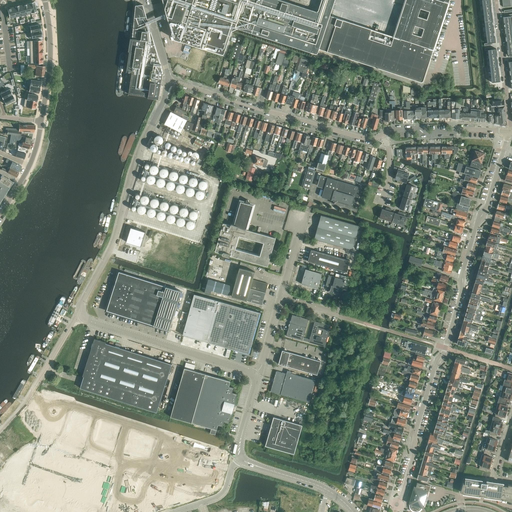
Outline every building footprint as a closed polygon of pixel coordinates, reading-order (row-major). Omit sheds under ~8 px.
[(162,0),(163,1),(167,15),(174,39),(192,45),(223,55),(229,35),(230,36),(232,27),(238,29),(309,52),(312,52),(316,54),(317,54),(317,53),(318,53),(318,51),(319,50),(320,50),(320,49),(321,49),(421,82),(422,82),(423,81),(423,80),(433,50),(449,2),(449,0),(412,0),(409,8),(406,7),(405,7),(404,7),(403,7),(403,8),(402,12),(403,14),(402,18),(401,18),(400,18),(399,19),(394,35),(391,46),(390,45),(389,45),(370,39),(372,32),(372,31),(372,30),(371,29),(332,16),(331,17),(328,16),(328,17),(328,18),(327,18),(327,19),(326,19),(325,19),(324,19),(324,18),(323,18),(323,17),(323,16),(323,15),(313,10),(312,10),(300,15),(298,11),(300,10),(301,10),(302,10),(302,9),(302,8),(302,7),(301,7),(296,5),(295,5),(294,6),(288,5),(288,2),(283,0),(281,0),(162,0)] [(33,2),(28,3),(31,13),(31,15),(37,14),(34,2),(33,2)] [(163,73),(156,49),(143,5),(135,5),(128,51),(129,51),(126,71),(128,72),(125,91),(130,91),(130,93),(140,96),(148,97),(159,99),(163,73)] [(15,7),(13,7),(15,17),(21,15),(18,6),(15,6),(15,7)] [(29,32),(28,32),(28,33),(41,30),(40,26),(40,25),(28,26),(29,32)] [(41,30),(28,33),(29,38),(42,36),(41,30)] [(242,39),(242,37),(239,36),(238,38),(232,57),(238,59),(244,39),(242,39)] [(42,40),(29,41),(30,48),(42,48),(42,40)] [(279,52),(275,65),(281,67),(285,54),(279,52)] [(42,56),(30,56),(30,64),(42,63),(42,56)] [(304,82),(306,80),(312,62),(312,61),(301,58),(299,57),(297,63),(295,70),(297,70),(297,71),(303,72),(301,77),(303,78),(301,80),(304,82)] [(178,58),(175,69),(185,72),(188,60),(178,58)] [(194,75),(197,64),(190,62),(187,73),(194,75)] [(28,65),(28,68),(36,69),(35,75),(43,76),(44,76),(45,67),(36,66),(28,65)] [(336,74),(338,68),(332,66),(330,72),(336,74)] [(197,69),(195,77),(208,79),(209,71),(197,69)] [(226,69),(224,74),(224,76),(223,78),(220,77),(218,83),(224,85),(228,69),(226,69)] [(210,74),(208,80),(216,82),(218,77),(210,74)] [(233,76),(232,80),(230,87),(235,88),(239,77),(235,76),(235,77),(233,76)] [(271,100),(274,92),(276,83),(277,80),(278,78),(278,77),(275,76),(274,80),(273,84),(271,91),(268,90),(266,98),(267,98),(267,99),(268,99),(269,99),(271,100)] [(250,84),(247,92),(251,93),(256,78),(254,77),(252,85),(250,84)] [(28,79),(27,85),(40,87),(41,81),(28,79)] [(375,101),(378,91),(379,91),(380,89),(378,89),(380,84),(379,84),(380,82),(377,81),(377,83),(374,82),(374,83),(371,83),(371,85),(373,86),(369,99),(375,101)] [(276,102),(277,101),(278,102),(280,94),(277,93),(280,84),(277,83),(275,92),(272,100),(275,101),(276,102)] [(27,85),(26,91),(39,93),(40,88),(40,87),(27,85)] [(284,86),(283,88),(281,94),(279,102),(281,103),(283,104),(284,103),(284,104),(287,96),(284,95),(286,88),(285,87),(284,86)] [(10,89),(0,94),(3,99),(13,94),(10,89)] [(25,99),(37,101),(38,95),(28,93),(26,99),(25,99)] [(13,94),(3,99),(5,105),(16,99),(13,94)] [(177,106),(174,112),(183,116),(183,115),(185,111),(187,105),(186,104),(189,96),(186,95),(186,94),(183,94),(182,95),(180,94),(179,98),(181,99),(180,101),(180,102),(184,103),(182,109),(177,106)] [(310,112),(316,94),(316,95),(313,94),(312,96),(310,103),(307,102),(305,110),(306,110),(306,111),(310,112)] [(296,107),(299,100),(300,100),(301,96),(297,95),(296,99),(288,96),(286,102),(291,104),(291,106),(296,107)] [(188,112),(190,104),(192,105),(194,98),(190,96),(186,108),(185,112),(188,112)] [(325,108),(326,105),(324,104),(326,97),(323,96),(317,114),(323,116),(325,108)] [(496,100),(487,101),(487,107),(504,105),(504,99),(503,100),(503,96),(495,97),(496,100)] [(25,99),(23,106),(35,109),(37,101),(25,99)] [(193,115),(193,112),(195,107),(197,108),(200,100),(195,99),(193,106),(191,112),(190,114),(193,115)] [(305,102),(300,100),(297,108),(303,110),(305,102)] [(451,102),(452,118),(459,119),(460,105),(460,102),(451,102)] [(203,120),(204,120),(206,121),(207,115),(210,116),(211,115),(213,106),(208,104),(204,118),(203,120)] [(329,118),(333,106),(331,105),(329,109),(326,108),(324,116),(325,116),(325,117),(326,117),(327,117),(329,118)] [(338,121),(339,121),(341,121),(346,107),(343,106),(341,113),(338,112),(336,120),(337,120),(337,121),(338,121)] [(499,114),(496,114),(493,115),(494,123),(505,125),(506,124),(504,106),(497,107),(497,112),(498,112),(499,114)] [(215,122),(217,123),(218,120),(221,109),(216,107),(214,114),(213,118),(216,119),(215,122)] [(337,112),(338,112),(339,107),(336,107),(335,111),(332,110),(330,118),(331,118),(331,119),(332,119),(333,119),(335,120),(337,112)] [(404,119),(409,119),(415,118),(415,111),(409,111),(409,110),(406,111),(406,107),(403,108),(404,119)] [(218,120),(220,120),(221,117),(224,117),(227,110),(221,109),(218,120)] [(348,109),(346,109),(342,122),(344,122),(344,123),(347,124),(347,123),(351,112),(348,111),(348,109)] [(356,112),(356,109),(354,109),(353,114),(350,124),(354,125),(358,113),(356,112)] [(391,112),(385,112),(385,121),(392,121),(392,119),(395,119),(394,110),(391,110),(391,112)] [(225,124),(228,125),(230,126),(232,121),(231,120),(233,113),(229,111),(226,119),(225,124)] [(164,124),(181,132),(187,120),(188,120),(189,117),(183,115),(183,116),(182,117),(171,112),(164,124)] [(235,113),(232,123),(231,126),(234,127),(235,124),(235,122),(239,123),(241,115),(235,113)] [(372,113),(370,118),(373,119),(371,128),(376,129),(379,119),(377,118),(378,115),(372,113)] [(362,119),(362,120),(363,120),(363,117),(364,115),(362,114),(360,118),(358,118),(355,125),(360,127),(362,119)] [(239,132),(241,128),(242,126),(245,127),(248,117),(242,115),(237,131),(239,132)] [(197,116),(195,124),(192,131),(200,134),(202,125),(199,124),(201,118),(197,116)] [(243,137),(245,138),(247,132),(249,127),(251,128),(254,119),(249,117),(245,131),(243,137)] [(257,128),(256,130),(253,138),(256,139),(258,133),(262,121),(256,120),(254,127),(257,128)] [(256,142),(259,143),(261,136),(262,131),(262,130),(265,131),(268,123),(262,121),(258,135),(257,139),(256,142)] [(185,130),(192,131),(195,124),(188,122),(187,123),(185,130)] [(270,124),(267,135),(265,140),(268,141),(270,135),(272,136),(273,133),(275,126),(274,125),(273,124),(272,125),(270,124)] [(34,132),(35,125),(19,125),(19,130),(17,130),(18,129),(17,128),(14,128),(14,130),(8,130),(7,134),(14,135),(20,136),(21,131),(23,131),(23,132),(24,132),(24,131),(34,132)] [(274,133),(274,135),(271,144),(273,144),(277,134),(280,135),(282,127),(277,126),(274,133)] [(286,137),(288,129),(283,128),(279,143),(281,144),(283,136),(286,137)] [(292,139),(295,131),(289,130),(285,142),(288,143),(289,138),(292,139)] [(213,138),(219,140),(221,133),(215,132),(213,138)] [(294,149),(297,140),(300,141),(303,134),(297,132),(295,140),(293,144),(292,148),(294,149)] [(304,134),(298,155),(300,155),(301,151),(302,150),(307,152),(310,145),(312,138),(309,138),(310,136),(309,136),(308,135),(307,134),(306,135),(304,134)] [(20,136),(14,135),(14,139),(21,141),(20,143),(22,144),(21,147),(29,149),(29,148),(30,146),(30,143),(31,143),(32,139),(20,136)] [(155,137),(154,139),(154,141),(155,143),(157,144),(159,144),(161,144),(162,143),(163,141),(163,139),(162,137),(161,135),(159,135),(157,136),(155,137)] [(312,148),(313,145),(316,146),(318,138),(313,136),(310,144),(311,144),(308,153),(311,154),(313,148),(312,148)] [(199,149),(203,142),(196,138),(192,145),(199,149)] [(318,151),(320,146),(321,147),(324,140),(319,138),(317,146),(315,152),(318,153),(318,151)] [(331,142),(330,145),(329,150),(328,155),(327,159),(329,160),(332,151),(334,151),(337,144),(331,142)] [(341,154),(344,146),(338,144),(335,152),(339,153),(338,157),(341,158),(342,154),(341,154)] [(341,158),(341,160),(343,161),(344,159),(346,155),(348,155),(350,148),(345,146),(342,154),(343,154),(341,158)] [(359,163),(360,159),(363,151),(362,151),(360,150),(360,151),(358,150),(354,162),(359,163)] [(470,166),(476,167),(481,169),(482,165),(480,165),(481,162),(483,157),(485,157),(485,154),(484,154),(484,153),(475,150),(472,160),(471,162),(470,166)] [(16,151),(15,156),(24,159),(26,153),(16,151)] [(363,164),(364,162),(364,160),(367,161),(369,154),(364,152),(360,163),(363,164)] [(324,170),(327,159),(328,155),(321,153),(318,164),(316,168),(324,170)] [(368,171),(369,168),(370,164),(373,165),(376,157),(370,155),(368,163),(367,165),(366,168),(365,170),(368,171)] [(268,160),(265,159),(256,156),(256,157),(253,156),(251,161),(254,162),(254,163),(266,167),(268,160)] [(11,164),(9,167),(19,172),(21,166),(7,159),(5,161),(11,164)] [(380,168),(382,160),(376,159),(373,171),(375,172),(376,168),(376,167),(380,168)] [(470,167),(470,166),(458,163),(456,171),(459,172),(466,174),(469,175),(479,177),(481,170),(470,167)] [(150,167),(149,169),(149,171),(150,173),(152,174),(154,174),(156,174),(158,172),(158,171),(158,168),(157,167),(156,165),(154,165),(152,165),(150,167)] [(249,166),(246,179),(252,180),(255,168),(249,166)] [(6,172),(16,177),(18,172),(8,167),(7,170),(2,168),(1,170),(6,172)] [(160,170),(159,172),(159,174),(160,176),(162,177),(164,177),(166,177),(167,175),(168,173),(168,171),(167,170),(166,168),(163,168),(161,168),(160,170)] [(302,187),(310,189),(316,171),(307,168),(302,187)] [(170,173),(169,175),(169,177),(170,179),(172,180),(174,180),(176,180),(177,178),(178,177),(178,175),(177,173),(175,171),(173,171),(171,171),(170,173)] [(464,180),(468,181),(476,183),(476,182),(477,182),(477,181),(478,178),(466,175),(466,174),(459,172),(459,175),(465,177),(464,180)] [(180,176),(179,178),(179,180),(180,182),(181,183),(183,183),(185,183),(187,181),(188,180),(188,178),(187,176),(185,174),(183,174),(181,174),(180,176)] [(0,177),(0,202),(14,181),(13,181),(13,182),(1,175),(0,177)] [(147,177),(146,178),(146,180),(147,182),(149,184),(151,184),(153,184),(155,182),(155,180),(155,178),(154,176),(153,175),(151,175),(149,175),(147,177)] [(322,197),(332,200),(331,202),(333,203),(334,203),(335,204),(335,203),(336,203),(336,201),(351,206),(355,207),(357,202),(361,188),(320,175),(317,185),(325,187),(322,197)] [(189,179),(188,181),(188,183),(189,185),(191,186),(193,186),(195,186),(196,185),(197,183),(198,181),(197,180),(196,178),(194,177),(192,177),(190,178),(189,179)] [(157,180),(156,181),(156,184),(157,185),(159,187),(161,187),(163,187),(164,185),(165,183),(165,181),(164,179),(162,178),(160,178),(158,178),(157,180)] [(460,182),(467,185),(466,187),(474,190),(474,189),(475,189),(475,188),(475,187),(476,185),(468,182),(468,181),(461,179),(460,182)] [(199,182),(198,184),(198,186),(199,188),(201,189),(203,189),(205,189),(207,188),(207,186),(207,184),(206,182),(205,181),(203,180),(201,181),(199,182)] [(167,183),(166,184),(166,186),(167,188),(168,190),(170,190),(172,190),(174,188),(175,186),(175,184),(174,182),(172,181),(170,181),(168,181),(167,183)] [(176,186),(176,188),(176,189),(176,191),(178,192),(180,193),(182,193),(183,192),(184,190),(185,188),(184,187),(183,185),(182,184),(180,184),(178,184),(176,186)] [(186,189),(185,191),(185,193),(186,194),(188,196),(189,196),(191,196),(193,195),(194,193),(194,191),(194,190),(193,188),(191,187),(189,187),(187,187),(186,189)] [(461,193),(464,194),(472,196),(473,195),(473,194),(474,191),(463,188),(461,193)] [(501,195),(508,197),(508,198),(511,198),(511,191),(510,191),(503,189),(502,192),(501,192),(501,193),(501,194),(501,195)] [(196,192),(195,194),(195,196),(196,198),(198,199),(200,199),(202,199),(203,198),(204,196),(204,194),(203,192),(202,191),(200,190),(198,191),(196,192)] [(462,194),(453,191),(452,195),(459,197),(456,207),(468,210),(469,206),(470,206),(471,206),(471,204),(471,203),(471,200),(470,199),(461,196),(462,194)] [(141,197),(140,199),(140,201),(141,203),(143,204),(145,204),(147,204),(148,202),(149,201),(149,198),(148,197),(147,195),(145,195),(142,195),(141,197)] [(506,204),(507,201),(511,202),(511,198),(508,198),(501,196),(500,198),(499,199),(499,200),(499,201),(499,202),(506,204)] [(151,200),(150,202),(150,204),(151,206),(152,207),(154,207),(156,207),(158,205),(159,204),(159,201),(158,200),(156,198),(154,198),(152,198),(151,200)] [(432,209),(436,210),(439,202),(426,198),(423,206),(432,209)] [(246,200),(246,201),(245,203),(240,202),(236,216),(234,225),(233,224),(232,224),(231,224),(230,225),(224,223),(223,223),(215,251),(216,251),(222,253),(222,254),(223,255),(225,256),(226,254),(266,266),(267,266),(268,265),(276,239),(275,238),(275,237),(246,229),(253,205),(248,204),(249,202),(249,201),(249,200),(248,200),(247,200),(246,200)] [(161,203),(160,205),(160,207),(161,209),(162,210),(164,210),(166,210),(168,209),(169,207),(169,205),(168,203),(166,201),(164,201),(162,202),(161,203)] [(170,206),(169,208),(170,210),(170,212),(172,213),(174,213),(176,213),(178,211),(179,210),(179,208),(178,206),(176,204),(174,204),(172,204),(170,206)] [(138,207),(137,208),(137,210),(138,212),(140,214),(142,214),(144,214),(145,212),(146,210),(146,208),(145,206),(144,205),(142,205),(140,205),(138,207)] [(180,209),(179,211),(179,213),(180,215),(182,216),(183,216),(185,216),(187,215),(188,213),(188,211),(188,210),(187,208),(185,207),(183,207),(181,208),(180,209)] [(148,210),(147,212),(147,214),(148,215),(149,217),(151,217),(153,217),(155,215),(156,213),(156,211),(155,209),(153,208),(151,208),(149,208),(148,210)] [(442,212),(436,210),(432,209),(430,213),(435,214),(436,213),(441,215),(441,216),(450,219),(451,218),(454,219),(454,220),(457,221),(456,224),(464,226),(465,221),(465,219),(457,216),(452,215),(442,212)] [(453,212),(452,215),(457,216),(465,219),(466,219),(466,218),(467,218),(467,217),(467,216),(468,213),(454,209),(452,209),(451,212),(453,212)] [(190,212),(189,214),(189,216),(190,218),(192,219),(194,220),(196,219),(197,218),(198,216),(198,214),(197,212),(196,211),(194,210),(192,211),(190,212)] [(157,213),(156,214),(156,217),(157,218),(159,220),(161,220),(163,220),(165,218),(166,216),(165,214),(165,212),(163,211),(161,211),(159,211),(157,213)] [(167,216),(166,218),(166,219),(167,221),(169,223),(170,223),(172,223),(174,222),(175,220),(176,218),(175,217),(174,215),(172,214),(170,214),(169,214),(167,216)] [(421,214),(420,216),(419,220),(440,226),(441,223),(444,224),(445,221),(442,220),(429,216),(427,216),(421,214)] [(321,215),(318,227),(356,237),(359,225),(321,215)] [(177,219),(176,221),(176,223),(177,224),(178,226),(180,226),(182,226),(184,225),(185,223),(185,221),(185,220),(184,218),(182,217),(180,217),(178,218),(177,219)] [(187,222),(186,224),(186,226),(187,228),(189,229),(191,230),(193,229),(194,228),(195,226),(195,224),(194,222),(192,221),(190,220),(188,221),(187,222)] [(511,229),(500,226),(500,223),(493,221),(492,227),(499,229),(507,232),(510,233),(511,229)] [(450,226),(455,228),(454,231),(461,233),(462,232),(463,230),(463,227),(451,223),(450,226)] [(126,242),(141,246),(145,232),(131,227),(126,242)] [(318,227),(314,239),(353,250),(356,237),(318,227)] [(440,241),(444,242),(443,245),(448,246),(456,248),(456,247),(458,247),(456,245),(457,243),(444,239),(441,238),(440,241)] [(438,250),(443,251),(455,255),(456,252),(457,251),(456,250),(457,249),(440,244),(438,250)] [(494,250),(494,251),(493,251),(494,248),(486,246),(484,250),(498,254),(498,252),(494,250)] [(308,261),(312,262),(347,272),(350,260),(311,249),(308,261)] [(496,259),(497,256),(499,257),(500,255),(498,254),(484,250),(483,255),(491,257),(496,259)] [(438,251),(436,257),(453,262),(455,256),(447,254),(447,253),(438,251)] [(89,254),(88,252),(86,253),(84,255),(76,272),(75,275),(77,276),(79,274),(89,257),(89,254)] [(490,259),(491,257),(483,255),(482,259),(495,263),(496,261),(490,259)] [(89,258),(78,278),(79,282),(82,281),(93,260),(93,257),(91,256),(89,258)] [(212,256),(210,264),(222,268),(224,259),(212,256)] [(408,263),(413,265),(421,267),(423,260),(415,258),(410,257),(408,263)] [(450,273),(451,270),(452,267),(451,267),(452,266),(453,264),(452,263),(453,263),(444,260),(444,263),(435,260),(433,265),(442,268),(441,271),(450,273)] [(480,264),(479,269),(492,272),(498,274),(499,272),(488,269),(488,266),(480,264)] [(232,296),(262,305),(268,284),(253,279),(255,272),(240,267),(232,296)] [(302,284),(312,287),(318,289),(322,275),(306,270),(302,284)] [(169,330),(182,290),(120,271),(107,310),(169,330)] [(292,286),(297,287),(301,272),(297,271),(292,286)] [(440,276),(439,280),(447,282),(447,281),(448,281),(448,280),(448,279),(449,276),(441,274),(441,273),(437,272),(436,275),(440,276)] [(478,273),(476,278),(493,283),(493,280),(488,279),(489,276),(478,273)] [(326,286),(331,287),(330,292),(340,295),(342,288),(347,290),(349,280),(329,274),(326,286)] [(233,285),(209,279),(205,292),(210,294),(212,290),(230,295),(233,285)] [(438,283),(437,287),(445,289),(446,288),(446,287),(447,283),(437,281),(437,283),(438,283)] [(475,283),(474,287),(487,291),(488,289),(482,287),(483,285),(475,283)] [(426,289),(425,291),(443,296),(444,294),(444,293),(445,292),(444,291),(445,291),(434,287),(433,291),(429,290),(426,289)] [(428,294),(431,295),(430,298),(434,299),(441,302),(442,301),(443,299),(442,299),(443,296),(425,291),(423,291),(422,294),(427,295),(428,294)] [(472,292),(471,296),(471,297),(479,299),(486,301),(487,298),(480,296),(480,294),(472,292)] [(194,294),(187,321),(183,334),(248,353),(260,313),(194,294)] [(432,304),(432,307),(431,307),(439,309),(440,309),(440,307),(441,304),(432,301),(432,300),(426,298),(425,301),(431,303),(431,304),(432,304)] [(54,322),(65,303),(61,301),(50,320),(54,322)] [(483,309),(480,308),(479,306),(479,305),(469,302),(468,307),(481,311),(482,311),(483,309)] [(69,305),(65,303),(53,324),(58,326),(69,305)] [(439,309),(431,307),(428,306),(426,312),(437,315),(438,312),(439,312),(439,311),(439,310),(439,309)] [(437,317),(428,314),(425,313),(420,312),(417,311),(417,314),(424,316),(428,317),(427,319),(435,322),(435,321),(436,321),(437,320),(436,319),(437,317)] [(467,311),(465,316),(480,320),(481,318),(476,316),(476,314),(475,314),(467,311)] [(331,326),(315,321),(310,339),(303,337),(309,319),(292,315),(286,336),(303,341),(303,340),(309,342),(325,347),(331,326)] [(421,324),(426,326),(433,328),(434,327),(435,326),(434,325),(435,323),(427,321),(420,319),(420,321),(422,321),(421,324)] [(463,325),(475,329),(478,329),(478,327),(471,325),(472,323),(464,321),(463,325)] [(428,328),(418,325),(417,328),(424,330),(423,334),(431,336),(433,330),(428,329),(428,328)] [(461,330),(460,334),(473,338),(473,337),(471,337),(472,333),(469,332),(461,330)] [(54,333),(50,331),(46,339),(43,344),(41,348),(45,350),(54,333)] [(96,340),(83,378),(80,388),(157,412),(172,364),(96,340)] [(408,341),(407,342),(405,342),(404,346),(407,347),(407,349),(425,354),(426,352),(427,352),(428,350),(427,349),(428,347),(408,341)] [(282,350),(282,351),(279,364),(286,366),(317,375),(321,361),(318,358),(317,360),(312,356),(309,359),(306,355),(304,356),(282,350)] [(425,356),(417,354),(415,353),(413,359),(423,362),(424,360),(425,359),(425,358),(425,357),(425,356)] [(30,375),(41,358),(37,355),(26,373),(30,375)] [(409,361),(415,363),(414,366),(422,368),(422,367),(423,365),(422,365),(423,362),(413,359),(410,358),(409,361)] [(470,362),(465,360),(456,358),(455,362),(463,365),(468,366),(470,362)] [(462,367),(463,365),(455,362),(454,367),(470,372),(470,369),(462,367)] [(407,371),(412,373),(420,375),(420,374),(421,373),(420,372),(421,370),(408,366),(407,371)] [(212,374),(211,376),(184,368),(170,416),(211,428),(210,433),(215,434),(218,425),(223,426),(224,421),(229,423),(230,418),(234,411),(232,410),(233,406),(235,406),(236,398),(237,393),(232,392),(234,387),(229,386),(230,381),(215,377),(216,375),(212,374)] [(411,376),(410,380),(417,382),(417,381),(418,381),(418,379),(419,376),(411,374),(412,373),(403,370),(402,373),(404,374),(411,376)] [(286,374),(276,371),(271,392),(289,397),(309,402),(315,380),(296,375),(296,373),(292,372),(287,371),(286,374)] [(504,379),(503,382),(511,384),(511,383),(511,372),(507,371),(505,379),(504,379)] [(460,379),(451,376),(449,381),(457,383),(458,383),(462,384),(465,385),(465,383),(467,383),(467,381),(461,379),(460,379)] [(408,382),(409,383),(408,386),(415,388),(416,387),(417,386),(416,385),(417,383),(410,381),(410,380),(409,379),(405,378),(405,381),(408,382)] [(27,382),(23,379),(12,398),(16,401),(27,382)] [(457,383),(449,381),(448,385),(457,388),(460,388),(463,389),(463,388),(461,387),(462,384),(458,383),(457,383)] [(511,384),(503,382),(502,385),(503,385),(501,391),(511,394),(511,392),(511,387),(511,384)] [(457,388),(448,385),(446,392),(454,395),(454,394),(455,390),(459,391),(460,388),(457,388)] [(406,389),(406,391),(400,389),(398,394),(412,398),(413,397),(414,396),(413,396),(414,392),(415,389),(407,387),(406,389)] [(511,394),(501,391),(500,396),(499,396),(498,399),(506,402),(507,399),(510,399),(511,394)] [(454,395),(446,392),(444,399),(452,402),(453,397),(462,400),(463,397),(454,394),(454,395)] [(400,398),(404,399),(403,402),(410,404),(411,403),(412,402),(411,401),(412,399),(404,396),(405,396),(401,395),(400,398)] [(506,402),(498,399),(497,402),(498,403),(496,408),(506,411),(508,405),(506,405),(506,402)] [(398,403),(397,407),(409,410),(410,409),(410,408),(410,407),(410,405),(403,403),(403,402),(396,400),(396,402),(398,403)] [(455,404),(451,403),(443,400),(442,405),(456,409),(456,407),(455,407),(455,404)] [(455,411),(456,409),(442,405),(441,409),(450,412),(453,413),(453,411),(455,411)] [(401,408),(397,407),(396,409),(395,409),(393,414),(394,414),(395,415),(394,416),(398,418),(398,417),(405,419),(406,417),(407,417),(407,416),(408,416),(408,414),(409,411),(401,409),(401,408)] [(505,417),(506,411),(496,408),(495,414),(496,414),(495,417),(501,419),(502,416),(505,417)] [(491,425),(501,428),(503,423),(500,422),(501,419),(495,417),(493,416),(492,420),(493,420),(491,425)] [(274,417),(266,445),(294,454),(303,425),(274,417)] [(397,422),(390,420),(389,422),(396,424),(397,423),(404,425),(405,423),(406,423),(406,421),(406,420),(405,419),(398,417),(398,418),(397,422)] [(449,427),(450,426),(450,425),(445,423),(446,421),(438,419),(436,423),(448,426),(448,427),(449,427)] [(389,422),(389,423),(388,426),(394,428),(393,432),(394,432),(402,434),(402,433),(403,433),(403,431),(404,427),(396,425),(396,424),(389,422)] [(490,431),(490,434),(496,436),(497,433),(499,434),(501,428),(491,425),(489,431),(490,431)] [(435,428),(434,432),(448,436),(448,435),(445,434),(446,431),(435,428)] [(388,438),(395,440),(395,439),(400,440),(401,439),(401,438),(401,437),(401,435),(394,433),(394,432),(393,432),(390,430),(384,429),(383,432),(389,434),(388,437),(388,438)] [(495,439),(496,436),(490,434),(488,433),(487,437),(486,442),(496,445),(498,440),(495,439)] [(388,438),(386,445),(397,448),(398,448),(398,447),(399,445),(398,445),(399,443),(395,441),(395,440),(388,438)] [(428,440),(427,445),(440,449),(441,447),(437,446),(438,444),(428,440)] [(496,445),(486,442),(484,448),(485,448),(484,451),(491,453),(492,450),(494,451),(496,445)] [(389,447),(388,450),(381,448),(380,450),(395,455),(397,449),(389,447)] [(375,449),(374,452),(382,454),(382,453),(387,455),(386,458),(393,461),(395,455),(380,450),(375,449)] [(433,455),(433,452),(425,450),(424,454),(437,458),(437,456),(433,455)] [(491,453),(484,451),(483,454),(482,454),(481,460),(491,463),(492,457),(490,456),(491,453)] [(430,463),(431,461),(423,459),(421,464),(432,467),(438,468),(439,466),(430,463)] [(384,460),(382,466),(383,466),(391,468),(393,463),(384,460)] [(479,465),(480,466),(479,469),(485,470),(486,467),(489,468),(491,463),(481,460),(479,465)] [(376,467),(379,468),(378,472),(382,473),(390,475),(391,469),(383,467),(383,466),(382,466),(380,465),(377,465),(376,467)] [(437,476),(430,474),(431,471),(420,468),(419,473),(429,476),(437,478),(437,476)] [(374,474),(381,476),(380,480),(388,482),(389,476),(381,474),(382,473),(378,472),(374,471),(374,474)] [(419,473),(417,478),(427,481),(429,476),(419,473)] [(379,483),(378,486),(385,489),(387,483),(379,481),(380,480),(371,477),(370,480),(373,481),(379,483)] [(511,484),(508,484),(508,485),(503,485),(503,484),(487,481),(486,482),(482,482),(482,480),(465,478),(465,483),(463,483),(464,483),(463,483),(460,492),(461,492),(463,492),(463,493),(480,496),(480,494),(485,495),(484,496),(501,499),(501,497),(506,498),(506,499),(511,500),(511,484)] [(430,486),(431,486),(417,482),(416,487),(414,487),(410,503),(411,504),(410,505),(410,506),(410,507),(411,507),(411,508),(411,509),(412,509),(412,510),(413,510),(413,511),(414,511),(415,511),(416,511),(417,511),(418,511),(419,511),(420,510),(420,509),(421,509),(421,508),(421,507),(423,507),(425,500),(426,500),(426,498),(425,498),(427,491),(426,490),(428,485),(430,486)] [(377,489),(376,493),(383,495),(385,489),(376,487),(377,486),(371,484),(370,488),(377,489)] [(371,495),(372,495),(371,499),(373,499),(381,502),(382,501),(383,499),(382,499),(383,496),(375,494),(376,493),(371,492),(371,495)] [(369,501),(368,501),(367,505),(369,505),(372,506),(380,508),(380,507),(381,506),(380,505),(381,503),(372,500),(373,499),(371,499),(369,499),(369,501)]
